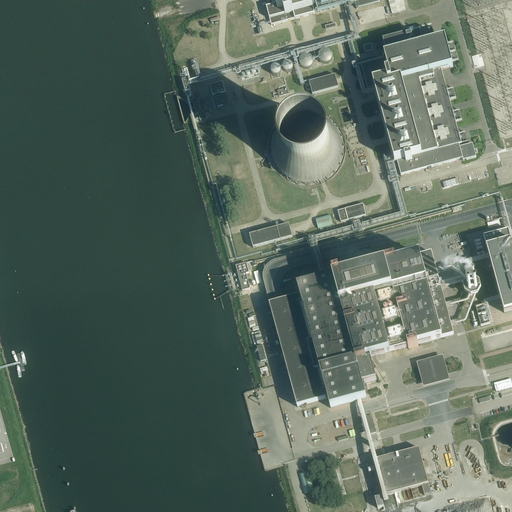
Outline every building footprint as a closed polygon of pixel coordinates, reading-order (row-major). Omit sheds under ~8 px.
[(310,0),(275,0),(277,5),(267,8),(271,25),(314,14),(310,0)] [(320,0),(322,7),(347,0),(353,0),(356,9),(358,8),(358,7),(379,1),(378,0),(320,0)] [(407,32),(406,30),(403,31),(404,35),(383,40),(387,54),(384,55),(385,57),(361,64),(368,90),(375,88),(393,156),(395,162),(398,174),(400,173),(401,175),(428,168),(428,169),(432,169),(431,167),(463,159),(460,148),(459,145),(461,144),(441,70),(453,67),(445,38),(415,47),(412,35),(414,35),(413,30),(407,32)] [(381,34),(383,40),(396,37),(395,31),(381,34)] [(365,53),(373,51),(371,44),(363,46),(365,53)] [(330,64),(333,58),(332,53),(322,47),(305,51),(299,62),(300,67),(306,70),(311,69),(314,64),(313,60),(319,59),(320,62),(325,65),(330,64)] [(475,69),(484,66),(481,54),(471,57),(475,69)] [(283,67),(283,69),(284,71),(286,72),(288,73),(290,72),(291,72),(293,70),(293,68),(293,66),(292,64),(291,63),(289,62),(287,62),(285,63),(284,65),(283,67)] [(242,80),(259,76),(256,64),(239,69),(242,80)] [(281,71),(281,69),(280,68),(279,66),(277,66),(275,66),(273,67),(272,68),(271,70),(271,72),(272,74),(274,75),(275,76),(277,76),(279,75),(281,73),(281,71)] [(335,75),(309,82),(310,84),(313,94),(338,87),(335,75)] [(223,105),(220,94),(225,92),(223,82),(210,85),(213,95),(214,95),(218,107),(223,105)] [(306,110),(301,110),(296,112),(291,114),(286,116),(284,118),(281,120),(278,124),(275,128),(272,133),(270,138),(269,143),(269,149),(269,154),(271,159),(272,164),(275,169),(278,173),(280,175),(282,178),(287,181),(291,183),(295,185),(298,186),(302,186),(305,187),(308,187),(310,187),(314,186),(318,185),(322,184),(323,183),(328,181),(330,180),(333,177),(337,173),(340,169),(342,166),(343,164),(344,159),(346,154),(346,149),(346,144),(345,140),(344,136),(342,132),(340,128),(338,125),(335,121),(332,119),(330,117),(326,114),(322,113),(318,111),(314,110),(310,110),(306,110)] [(460,148),(463,159),(463,161),(476,157),(473,144),(460,148)] [(469,168),(460,170),(462,180),(471,178),(469,168)] [(341,222),(366,216),(363,204),(338,211),(341,222)] [(289,224),(250,235),(253,248),(293,237),(289,224)] [(511,243),(508,231),(483,237),(488,255),(499,296),(504,313),(511,311),(511,243)] [(298,287),(301,296),(276,303),(270,305),(298,407),(328,399),(331,408),(367,399),(363,384),(377,380),(371,358),(385,354),(399,350),(449,337),(454,335),(450,323),(445,304),(440,286),(440,282),(436,270),(431,253),(396,262),(396,260),(385,262),(386,265),(341,277),(340,274),(334,276),(334,278),(323,280),(298,287)] [(252,267),(248,268),(246,263),(236,266),(237,271),(236,272),(240,289),(242,288),(243,291),(250,289),(250,286),(256,284),(252,267)] [(465,282),(462,288),(464,295),(470,299),(477,297),(480,290),(479,284),(472,280),(465,282)] [(261,369),(264,369),(265,374),(270,373),(268,364),(260,365),(261,369)] [(318,410),(320,410),(320,406),(309,408),(310,414),(318,413),(318,410)] [(382,496),(428,483),(419,448),(372,461),(382,496)] [(511,511),(511,482),(508,481),(480,484),(478,488),(477,488),(479,488),(479,492),(482,492),(493,503),(493,504),(489,508),(489,511),(511,511)] [(433,484),(426,485),(428,494),(435,493),(433,484)]
